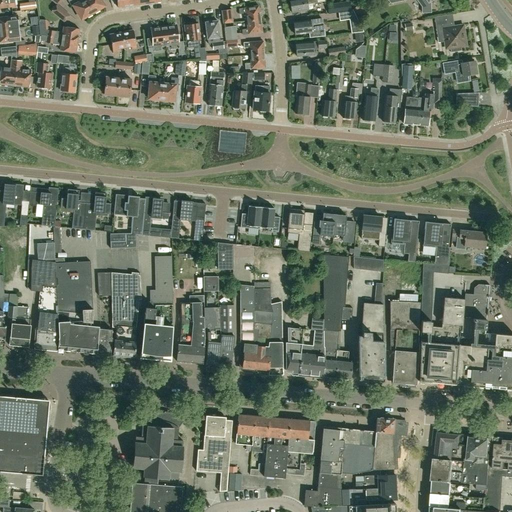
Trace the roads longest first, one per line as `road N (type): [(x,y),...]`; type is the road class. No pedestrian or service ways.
road 1 (residential): [(511,230),(494,217),(0,169)]
road 2 (primary): [(511,190),(0,140)]
road 3 (primary): [(0,152),(511,202)]
road 4 (residential): [(425,406),(65,373)]
road 5 (residential): [(506,125),(458,146),(282,129)]
road 6 (residential): [(85,111),(98,24),(228,0)]
road 7 (residential): [(282,129),(85,111)]
road 8 (residential): [(282,129),(271,0)]
